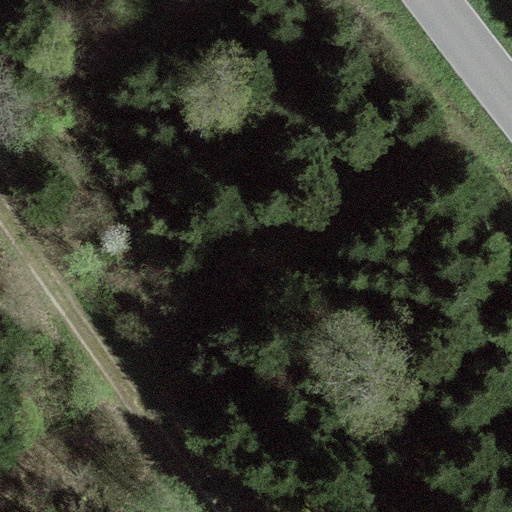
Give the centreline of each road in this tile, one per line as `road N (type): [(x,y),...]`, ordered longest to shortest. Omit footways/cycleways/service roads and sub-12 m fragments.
road 1 (track): [(198,511),(0,205)]
road 2 (unclassified): [(437,0),(511,94)]
